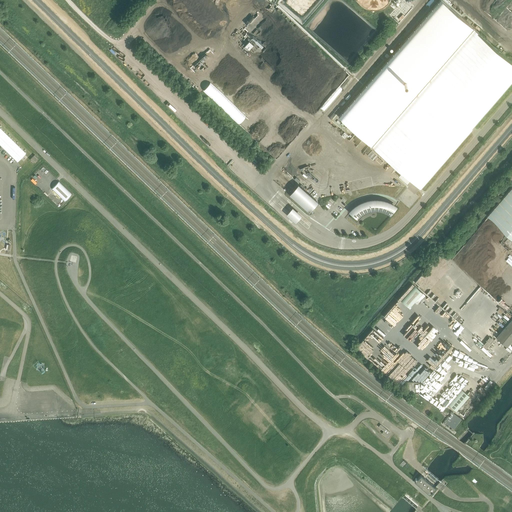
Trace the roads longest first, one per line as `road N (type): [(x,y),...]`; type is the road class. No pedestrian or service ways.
road 1 (unclassified): [(330,431),(0,112)]
road 2 (unclassified): [(273,511),(149,404),(80,403),(16,263),(14,231)]
road 3 (primary): [(281,234),(36,0)]
road 4 (track): [(81,291),(185,348),(247,396),(306,460)]
road 5 (primary): [(281,234),(303,256),(360,269),(401,254),(424,229)]
road 6 (primary): [(424,229),(386,255),(352,262),(306,251),(281,234)]
road 7 (primary): [(511,128),(424,229)]
road 8 (unclassified): [(446,509),(347,430)]
